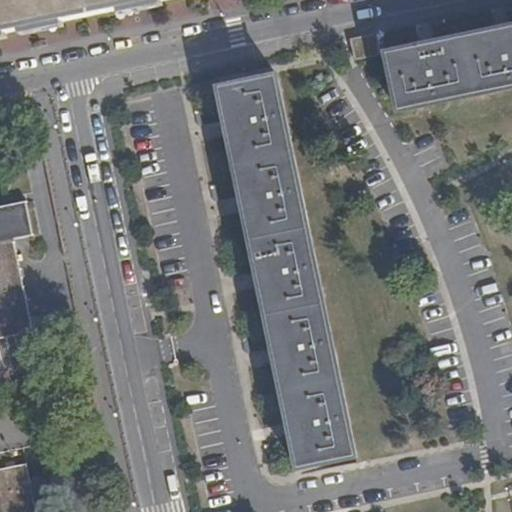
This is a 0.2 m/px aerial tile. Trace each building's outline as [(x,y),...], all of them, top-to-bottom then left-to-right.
[(0,0),(0,35),(167,0),(0,0)] [(511,30),(394,55),(406,111),(511,89),(511,30)] [(360,458),(283,78),(228,89),(304,468),(360,458)] [(9,204),(19,239),(35,236),(27,200),(9,204)] [(16,240),(19,239),(9,204),(7,205),(16,240)] [(0,206),(0,229),(25,330),(38,328),(16,240),(7,205),(0,206)] [(0,336),(25,330),(0,229),(0,336)] [(37,511),(27,462),(0,467),(0,506),(1,511),(37,511)]
